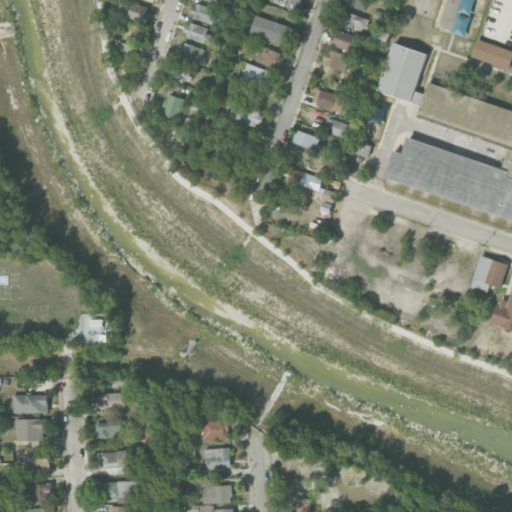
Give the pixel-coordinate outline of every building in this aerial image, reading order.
[(364,9),(366,0),(343,0),(342,4),(364,9)] [(217,8),(192,3),(189,17),(214,23),(217,8)] [(153,10),(133,4),(129,17),(149,23),(153,10)] [(368,19),(342,9),(337,23),(363,32),(368,19)] [(511,43),(481,32),(487,15),(511,24),(511,43)] [(250,35),(289,44),(294,25),(254,16),(250,35)] [(141,43),(145,28),(129,22),(124,37),(141,43)] [(208,42),(210,28),(187,23),(184,37),(208,42)] [(328,44),(354,53),(359,37),(334,28),(328,44)] [(371,40),(385,45),(389,34),(375,29),(371,40)] [(472,57),(478,40),(511,52),(511,58),(508,70),(472,57)] [(140,46),(120,42),(117,58),(137,62),(140,46)] [(193,60),(196,46),(179,42),(176,57),(193,60)] [(412,102),(378,90),(394,43),(428,55),(412,102)] [(284,54),(261,46),(255,61),(279,69),(284,54)] [(350,57),(326,48),(321,63),(344,71),(350,57)] [(193,66),(175,60),(170,74),(188,81),(193,66)] [(242,80),(275,87),(278,72),(246,64),(242,80)] [(511,173),(502,170),(509,149),(417,118),(429,83),(511,111),(511,173)] [(345,98),(316,89),(312,103),(341,111),(345,98)] [(184,98),(167,94),(163,115),(180,118),(184,98)] [(229,117),(259,128),(264,113),(234,103),(229,117)] [(353,126),(331,118),(327,131),(349,138),(353,126)] [(292,142),(315,150),(319,137),(297,129),(292,142)] [(511,173),(511,220),(386,177),(395,151),(403,154),(409,138),(502,170),(511,173)] [(247,163),(251,152),(211,139),(208,150),(247,163)] [(355,154),(359,143),(372,147),(369,158),(355,154)] [(316,168),(320,154),(290,146),(286,160),(316,168)] [(203,172),(234,186),(240,172),(210,158),(203,172)] [(323,178),(304,172),(300,185),(319,191),(323,178)] [(487,292),(490,284),(501,287),(508,264),(481,255),(471,286),(487,292)] [(511,329),(511,287),(509,300),(498,298),(491,324),(511,329)] [(126,408),(126,393),(93,393),(94,408),(126,408)] [(14,413),(48,412),(48,394),(14,395),(14,413)] [(17,418),(17,440),(42,441),(42,432),(48,432),(49,418),(17,418)] [(123,437),(122,420),(94,421),(95,437),(123,437)] [(203,439),(227,440),(228,421),(203,421),(203,439)] [(204,448),(205,470),(231,469),(230,448),(204,448)] [(27,450),(27,469),(50,468),(50,450),(27,450)] [(111,474),(130,473),(129,451),(98,452),(98,469),(110,468),(111,474)] [(12,463),(0,463),(0,458),(0,477),(1,478),(1,476),(13,475),(12,463)] [(216,478),(203,479),(203,503),(232,502),(232,485),(216,485),(216,478)] [(136,480),(103,481),(103,497),(118,497),(118,502),(136,502),(136,480)] [(55,502),(54,483),(21,484),(22,503),(55,502)] [(310,500),(310,489),(289,489),(289,501),(310,500)]
